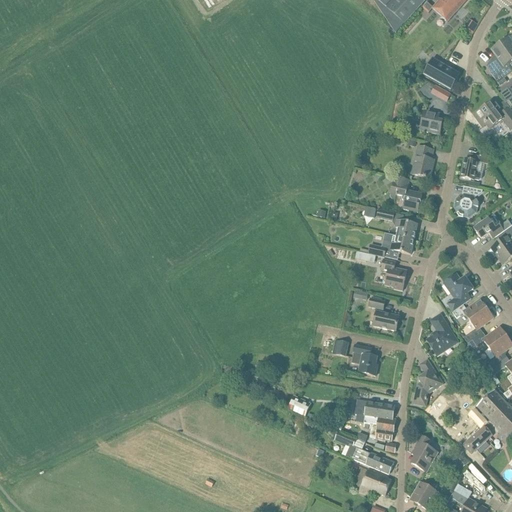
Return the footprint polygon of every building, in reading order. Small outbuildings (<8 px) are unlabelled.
[(376,0),(407,26),(420,10),(427,0),(376,0)] [(440,0),(439,2),(432,9),(447,23),(467,0),(440,0)] [(422,9),(428,14),(432,9),(434,7),(428,2),(422,9)] [(469,20),(466,30),(475,33),(479,23),(469,20)] [(511,45),(508,40),(492,51),(501,63),(495,67),(497,69),(491,73),(501,87),(507,82),(505,78),(511,73),(511,45)] [(460,75),(433,59),(423,76),(442,86),(451,91),(460,75)] [(436,87),(432,94),(440,99),(444,92),(436,87)] [(494,102),(474,117),(482,128),(483,128),(486,125),(489,130),(501,121),(509,131),(511,128),(511,111),(504,102),(509,109),(503,114),(494,102)] [(436,114),(426,112),(424,111),(420,131),(440,135),(442,122),(435,120),(436,114)] [(433,151),(423,149),(418,148),(412,175),(426,178),(430,179),(434,161),(431,160),(433,151)] [(470,161),(464,160),(461,178),(478,182),(481,180),(482,176),(480,173),(476,172),(478,163),(488,165),(489,159),(471,155),(470,161)] [(407,191),(409,181),(394,177),(390,195),(396,197),(395,201),(395,203),(395,205),(396,206),(397,208),(399,209),(400,209),(402,210),(407,211),(408,213),(410,212),(418,213),(422,195),(407,191)] [(482,191),(466,187),(464,195),(459,198),(459,197),(456,200),(455,204),(456,204),(455,209),(458,214),(457,214),(459,217),(463,218),(463,217),(469,219),(476,214),(477,208),(478,208),(479,204),(477,201),(476,202),(473,197),(482,191)] [(366,208),(364,217),(374,219),(376,211),(366,208)] [(319,211),(317,217),(325,219),(326,212),(319,211)] [(393,222),(394,214),(379,211),(377,219),(393,222)] [(477,227),(473,229),(479,237),(480,236),(483,239),(489,235),(493,240),(504,232),(500,226),(501,225),(494,215),(482,223),(482,224),(477,227)] [(479,218),(474,222),(477,227),(482,224),(482,223),(479,218)] [(397,237),(414,241),(417,226),(397,221),(395,228),(398,229),(397,237)] [(497,257),(511,246),(511,226),(500,235),(504,239),(490,249),(497,257)] [(414,241),(397,237),(385,234),(382,249),(371,246),(369,251),(361,249),(360,253),(368,255),(384,258),(386,250),(401,253),(411,255),(414,241)] [(511,259),(511,246),(497,257),(503,266),(511,259)] [(358,252),(357,260),(366,263),(368,255),(360,253),(358,252)] [(394,289),(393,290),(403,292),(407,272),(394,269),(396,264),(383,261),(381,271),(388,272),(385,287),(394,289)] [(453,313),(463,306),(468,302),(465,297),(473,290),(465,279),(461,282),(456,275),(444,284),(452,296),(454,294),(457,298),(448,305),(453,313)] [(389,315),(381,313),(382,311),(383,311),(385,303),(371,300),(369,308),(377,310),(373,327),(386,330),(396,332),(399,317),(389,315)] [(470,322),(487,310),(480,300),(466,310),(463,306),(453,313),(452,313),(457,319),(464,314),(470,322)] [(468,344),(483,333),(480,329),(494,319),(487,310),(470,322),(476,330),(464,339),(468,344)] [(437,357),(459,343),(440,315),(430,322),(437,333),(438,332),(440,334),(435,337),(434,336),(426,341),(437,357)] [(486,337),(483,333),(468,344),(472,341),(476,346),(476,347),(484,341),(490,349),(507,337),(500,327),(486,337)] [(511,347),(511,344),(507,337),(490,349),(495,357),(488,363),(492,369),(502,361),(499,357),(511,347)] [(471,350),(476,346),(472,341),(468,344),(467,345),(471,350)] [(346,358),(349,345),(335,342),(332,355),(346,358)] [(372,350),(362,347),(355,346),(351,364),(360,366),(358,373),(366,375),(376,377),(378,366),(376,366),(377,358),(367,356),(368,349),(372,350)] [(505,359),(502,361),(492,369),(496,374),(506,367),(511,375),(511,374),(511,360),(508,363),(505,359)] [(443,385),(433,369),(427,361),(420,366),(426,375),(422,377),(422,378),(420,378),(419,379),(419,381),(420,382),(421,383),(417,386),(415,399),(420,406),(427,401),(428,395),(443,385)] [(511,396),(511,394),(509,391),(503,395),(507,400),(511,396)] [(477,407),(490,421),(507,405),(494,392),(477,407)] [(440,409),(449,399),(443,394),(434,403),(440,409)] [(310,405),(293,397),(288,410),(304,417),(310,405)] [(364,423),(372,425),(378,426),(379,422),(385,423),(386,420),(392,421),(393,421),(395,407),(357,401),(355,415),(365,417),(364,423)] [(511,437),(511,411),(507,405),(490,421),(501,433),(497,437),(505,445),(511,437)] [(326,424),(335,428),(340,417),(331,413),(326,424)] [(378,426),(372,425),(370,438),(376,439),(376,440),(392,442),(393,434),(395,435),(396,430),(394,429),(395,421),(393,421),(392,421),(386,420),(385,423),(379,422),(378,426)] [(444,433),(452,441),(460,433),(451,425),(444,433)] [(484,427),(464,445),(472,454),(492,436),(484,427)] [(394,464),(362,451),(365,444),(338,432),(335,441),(350,448),(346,457),(389,475),(394,464)] [(427,448),(431,442),(422,437),(412,454),(420,459),(415,467),(426,473),(438,454),(427,448)] [(356,474),(359,467),(352,464),(349,470),(356,474)] [(479,497),(493,482),(474,464),(460,479),(479,497)] [(392,481),(382,477),(368,472),(359,492),(368,495),(370,491),(385,497),(392,481)] [(215,483),(208,479),(206,485),(212,488),(215,483)] [(437,493),(429,488),(420,483),(412,497),(417,500),(415,504),(424,509),(427,511),(437,493)] [(458,485),(455,493),(470,499),(473,492),(458,485)] [(485,511),(486,510),(469,501),(465,507),(462,511),(485,511)]
